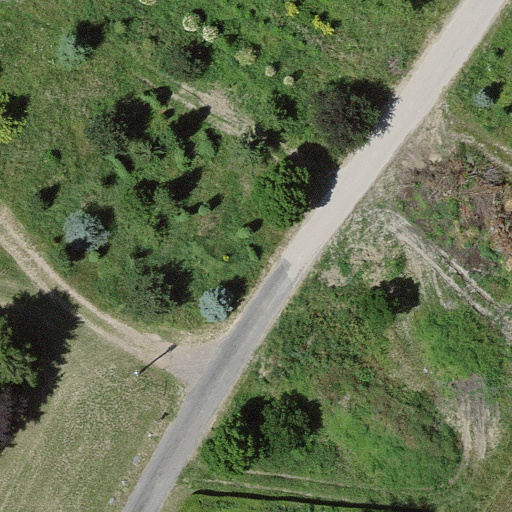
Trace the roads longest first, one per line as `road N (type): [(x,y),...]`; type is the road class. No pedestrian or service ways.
road 1 (residential): [(484,0),(331,186),(213,377),(143,511)]
road 2 (track): [(331,186),(21,0)]
road 3 (track): [(0,224),(130,342),(213,377)]
